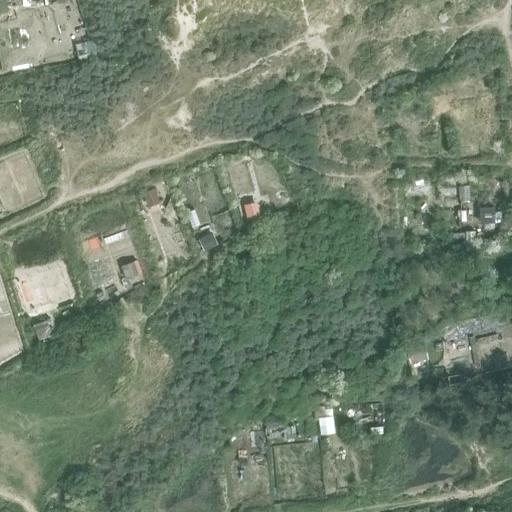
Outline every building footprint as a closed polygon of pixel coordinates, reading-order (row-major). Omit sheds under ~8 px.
[(92,40),(75,44),(80,63),(97,59),(92,40)] [(153,188),(141,193),(146,207),(158,202),(153,188)] [(255,205),(243,208),(246,219),(258,216),(255,205)] [(494,207),(478,207),(479,224),(483,223),(484,229),(494,228),(494,223),(496,223),(496,208),(494,208),(494,207)] [(211,234),(198,240),(202,251),(216,244),(211,234)] [(132,262),(120,266),(124,279),(137,275),(132,262)] [(43,321),(31,326),(36,339),(48,335),(46,332),(43,321)] [(423,344),(406,348),(409,361),(426,357),(423,344)]
